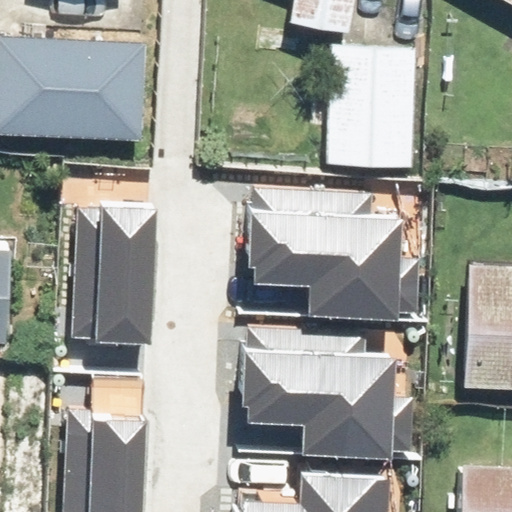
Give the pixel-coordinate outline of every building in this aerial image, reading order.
[(346,0),(286,0),(284,12),(342,23),(346,0)] [(141,35),(0,28),(0,120),(137,127),(141,35)] [(414,39),(329,35),(323,153),(408,157),(414,39)] [(248,190),(243,285),(303,288),(302,316),(418,323),(421,267),(398,266),(401,219),(373,217),(374,196),(248,190)] [(82,202),(76,341),(151,345),(157,206),(82,202)] [(9,249),(0,248),(0,342),(3,343),(9,249)] [(511,258),(466,256),(460,380),(511,382),(511,258)] [(242,329),(237,425),(297,428),(295,456),(412,462),(415,407),(392,406),(394,358),(367,357),(368,336),(242,329)] [(71,411),(65,511),(141,511),(146,415),(71,411)] [(511,511),(511,456),(459,454),(455,511),(511,511)] [(302,504),(240,499),(238,511),(387,511),(389,484),(304,478),(302,504)]
